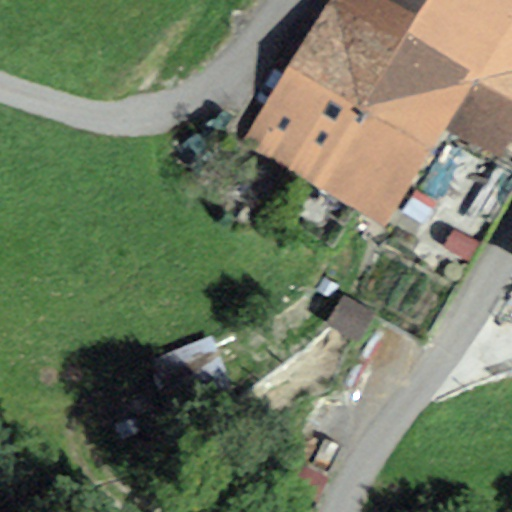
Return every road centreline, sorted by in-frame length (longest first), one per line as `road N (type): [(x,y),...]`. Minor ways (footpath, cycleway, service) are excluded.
road 1 (residential): [(290,0),(241,58),(170,109),(107,116),(0,86)]
road 2 (residential): [(344,511),(511,237)]
